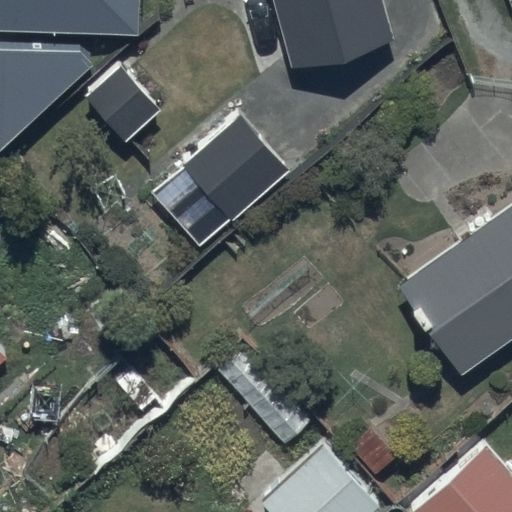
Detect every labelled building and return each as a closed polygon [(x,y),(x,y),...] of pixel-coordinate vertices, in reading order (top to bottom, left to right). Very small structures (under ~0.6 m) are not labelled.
[(392,38),(381,0),(271,0),(290,66),(392,38)] [(120,67),(85,97),(123,140),(158,110),(120,67)] [(287,172),(236,110),(178,157),(229,220),(287,172)] [(511,200),(395,284),(458,373),(511,335),(511,200)] [(326,441),(259,500),(269,511),(373,511),(382,505),(326,441)] [(511,511),(511,480),(479,447),(411,511),(511,511)]
